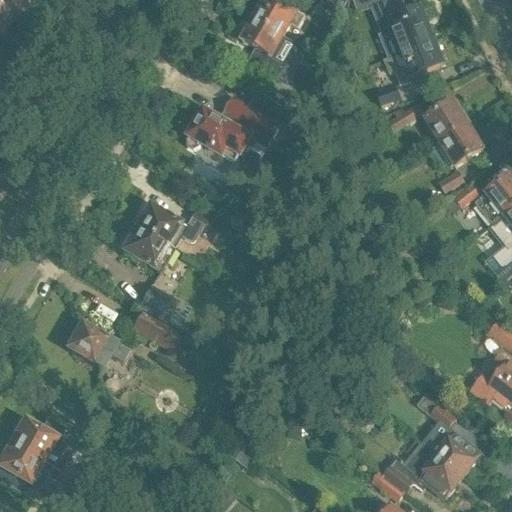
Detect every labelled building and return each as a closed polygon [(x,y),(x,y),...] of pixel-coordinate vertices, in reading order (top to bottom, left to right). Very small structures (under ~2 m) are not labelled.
[(0,0),(0,9),(14,17),(15,16),(17,17),(23,7),(21,6),(24,0),(0,0)] [(258,9),(251,21),(255,23),(255,24),(269,33),(284,42),(285,40),(289,33),(291,29),(297,33),(299,34),(300,33),(304,25),(306,22),(279,6),(268,0),(267,0),(267,1),(267,2),(262,11),(258,9)] [(350,1),(349,0),(317,0),(342,14),(350,1)] [(401,0),(394,0),(369,10),(379,35),(377,36),(387,63),(399,58),(433,45),(428,33),(419,9),(406,13),(401,0)] [(13,19),(14,17),(0,9),(0,39),(1,40),(7,29),(10,29),(14,22),(13,19)] [(243,43),(242,44),(259,55),(254,64),(260,68),(259,71),(268,76),(268,77),(269,77),(275,80),(276,81),(286,87),(294,73),(288,70),(300,49),(285,40),(284,42),(269,33),(255,24),(250,33),(244,43),(243,43)] [(387,63),(383,64),(388,77),(394,75),(396,80),(399,89),(411,85),(410,84),(409,82),(429,74),(442,69),(446,68),(442,57),(438,59),(433,45),(399,58),(387,63)] [(403,102),(398,89),(378,97),(383,110),(403,102)] [(221,121),(219,124),(228,130),(235,133),(239,125),(272,144),(281,128),(233,100),(221,121)] [(454,106),(426,124),(440,147),(468,130),(467,129),(469,128),(472,126),(465,114),(460,117),(454,106)] [(394,136),(425,118),(418,107),(388,125),(394,136)] [(328,115),(317,109),(309,125),(320,131),(328,115)] [(194,135),(188,144),(188,150),(195,154),(200,152),(203,147),(217,155),(222,158),(235,164),(255,175),(268,152),(272,144),(239,125),(235,133),(228,130),(219,124),(205,116),(200,124),(195,124),(191,131),(194,135)] [(440,147),(433,152),(442,166),(449,161),(455,172),(468,164),(471,162),(474,165),(474,166),(479,163),(485,159),(483,157),(482,155),(483,154),(476,143),(480,140),(474,129),(469,132),(468,130),(440,147)] [(306,147),(295,168),(308,174),(319,154),(306,147)] [(466,184),(460,174),(439,187),(446,197),(466,184)] [(507,182),(477,206),(480,211),(486,218),(495,229),(511,215),(511,179),(507,182)] [(463,212),(482,197),(474,187),(455,202),(463,212)] [(139,221),(136,227),(137,230),(136,232),(166,250),(174,237),(181,242),(181,241),(191,246),(196,245),(203,232),(207,234),(213,223),(196,213),(185,232),(172,224),(173,224),(174,222),(150,208),(143,221),(139,221)] [(511,215),(495,229),(491,232),(506,251),(492,262),(499,271),(494,274),(504,286),(511,278),(511,215)] [(129,244),(122,257),(134,264),(145,270),(146,268),(160,276),(163,270),(165,267),(166,268),(174,254),(166,250),(136,232),(135,235),(132,235),(129,241),(129,244)] [(167,326),(179,305),(152,290),(140,311),(167,326)] [(143,315),(132,334),(172,357),(183,338),(143,315)] [(488,337),(511,356),(511,334),(499,324),(488,337)] [(122,367),(129,355),(81,327),(67,352),(94,368),(102,355),(122,367)] [(511,409),(511,363),(503,355),(491,370),(501,378),(494,387),(484,379),(471,395),(490,409),(495,403),(505,411),(509,407),(511,409)] [(418,408),(439,424),(440,425),(421,450),(463,482),(480,460),(448,434),(458,422),(426,397),(418,408)] [(303,424),(300,419),(295,417),(290,420),(288,425),(291,430),(296,431),(301,429),(303,424)] [(14,441),(11,447),(60,476),(73,483),(85,490),(90,482),(78,475),(57,462),(65,448),(57,444),(64,432),(47,422),(40,433),(24,424),(21,429),(17,429),(12,438),(14,441)] [(0,483),(33,503),(46,480),(79,500),(85,490),(73,483),(60,476),(11,447),(8,451),(4,452),(0,458),(0,463),(0,464),(0,483)] [(402,494),(406,497),(418,506),(430,492),(446,504),(463,482),(421,450),(404,470),(397,464),(385,479),(384,480),(402,494)] [(253,464),(242,455),(236,462),(248,471),(253,464)] [(385,479),(379,475),(371,486),(398,507),(406,497),(402,494),(384,480),(385,479)] [(199,498),(207,488),(196,479),(187,488),(199,498)] [(85,490),(79,500),(91,507),(102,489),(90,482),(85,490)] [(215,484),(202,498),(213,508),(226,494),(215,484)]
